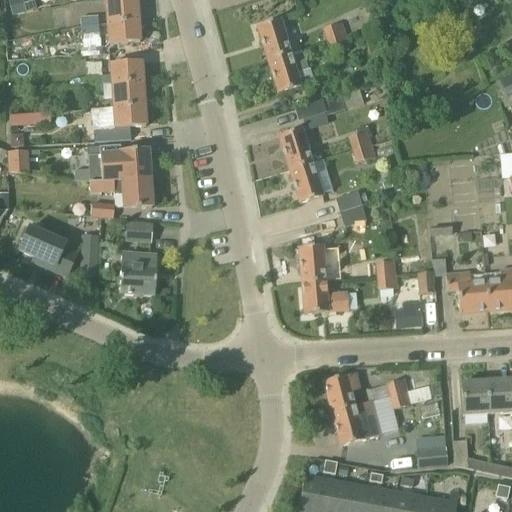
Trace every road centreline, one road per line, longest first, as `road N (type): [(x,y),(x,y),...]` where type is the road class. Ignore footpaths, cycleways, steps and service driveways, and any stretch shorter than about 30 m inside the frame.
road 1 (residential): [(268,361),(180,0)]
road 2 (residential): [(268,361),(198,362),(145,351),(0,285)]
road 3 (residential): [(511,344),(268,361)]
road 4 (residential): [(245,511),(271,447),(268,361)]
